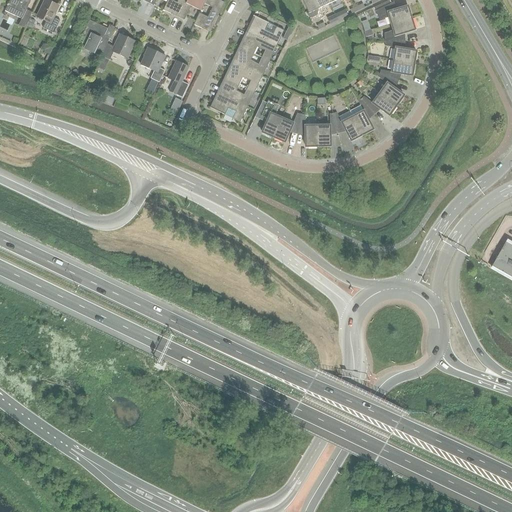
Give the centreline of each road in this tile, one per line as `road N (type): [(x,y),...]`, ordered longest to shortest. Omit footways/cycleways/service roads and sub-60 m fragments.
road 1 (unclassified): [(418,0),(430,52),(417,102),(384,143),(356,155),(283,155),(192,112),(212,67)]
road 2 (trunk): [(143,336),(511,511)]
road 3 (trunk): [(511,476),(197,333)]
road 4 (trunk): [(511,389),(476,348),(455,302),(453,276),(473,234),(511,207)]
road 5 (motorway): [(197,333),(0,239)]
road 6 (primary): [(309,511),(380,390),(421,369),(437,348)]
road 7 (motorway): [(0,397),(164,509)]
road 8 (motorway): [(156,171),(130,209),(106,223),(0,178)]
road 9 (secondary): [(511,160),(446,217),(400,288)]
road 10 (primary): [(351,320),(351,382),(300,475)]
road 11 (primary): [(383,290),(331,271),(282,233),(239,213)]
road 12 (motorway): [(0,268),(143,336)]
road 13 (primary): [(239,213),(341,299),(351,320)]
road 14 (secondary): [(435,313),(437,277),(456,235),(511,189)]
road 15 (unclassified): [(212,67),(89,0)]
road 16 (tertiary): [(33,121),(156,171)]
